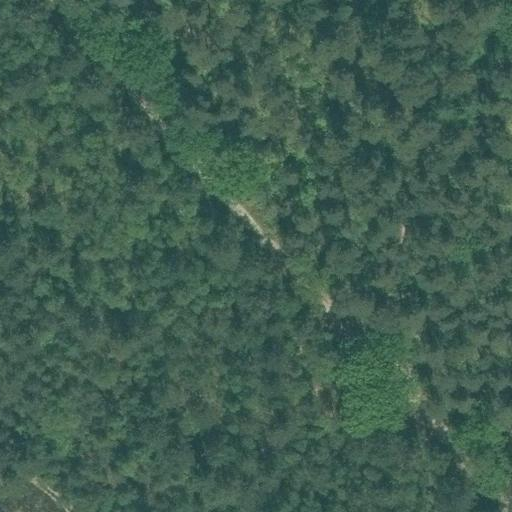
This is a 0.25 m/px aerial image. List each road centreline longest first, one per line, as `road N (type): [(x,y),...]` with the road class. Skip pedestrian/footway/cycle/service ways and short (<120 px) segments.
road 1 (track): [(368,352),(63,9)]
road 2 (track): [(511,507),(368,352)]
